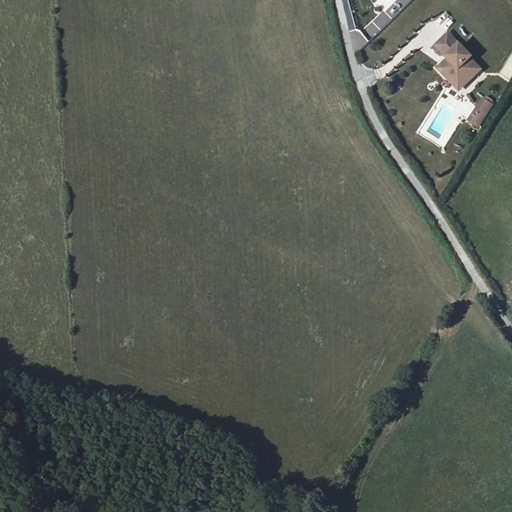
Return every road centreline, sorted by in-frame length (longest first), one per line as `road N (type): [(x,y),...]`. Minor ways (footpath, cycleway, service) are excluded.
road 1 (unclassified): [(334,0),(368,113),(511,337)]
road 2 (track): [(474,281),(341,488),(327,506),(298,511)]
